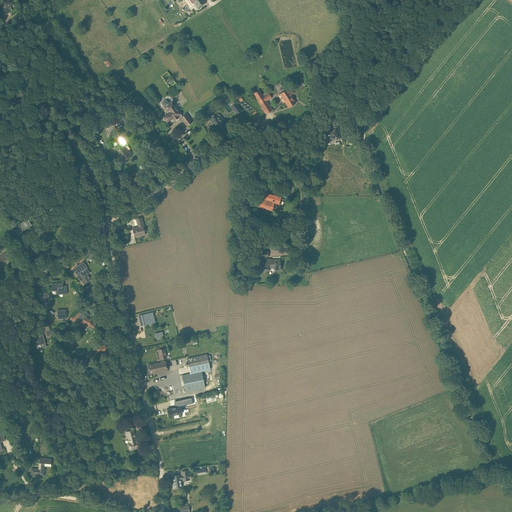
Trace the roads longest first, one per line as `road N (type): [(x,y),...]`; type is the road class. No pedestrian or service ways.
road 1 (track): [(364,123),(363,145),(478,437),(511,482)]
road 2 (unclassified): [(162,511),(159,464),(106,226)]
road 3 (track): [(106,226),(208,150),(353,102)]
road 4 (unclassified): [(106,226),(76,148),(41,114),(0,94)]
road 5 (unclassified): [(0,299),(106,226)]
